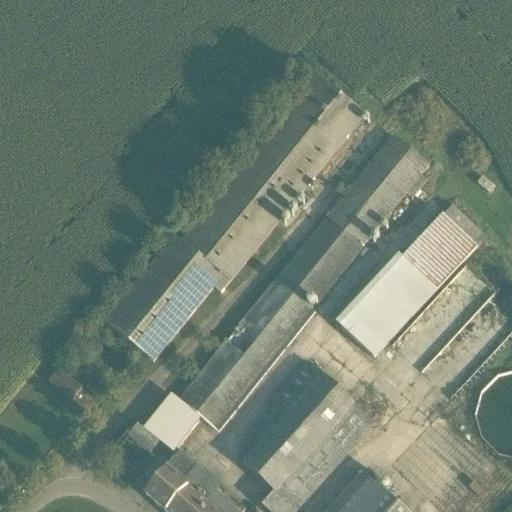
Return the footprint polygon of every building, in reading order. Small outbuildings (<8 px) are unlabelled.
[(313,84),(183,247),(170,237),(108,316),(153,352),(205,288),(220,300),(362,122),(313,84)] [(187,422),(212,441),(423,168),(390,143),(185,409),(167,396),(135,438),(160,457),(187,422)] [(337,328),(377,366),(484,252),(449,219),(408,264),(402,258),(337,328)] [(272,511),(305,511),(380,425),(311,365),(273,409),(287,421),(251,464),(287,495),(272,511)] [(84,391),(70,379),(67,382),(61,376),(55,382),(76,401),(84,391)] [(511,376),(508,376),(499,378),(492,381),(483,386),(477,392),(472,399),(469,406),(467,414),(466,423),(467,430),(471,440),(475,447),(482,455),(490,460),(496,463),(507,466),(511,465),(511,376)] [(239,511),(180,457),(143,497),(159,511),(239,511)] [(329,511),(401,511),(356,477),(329,511)]
